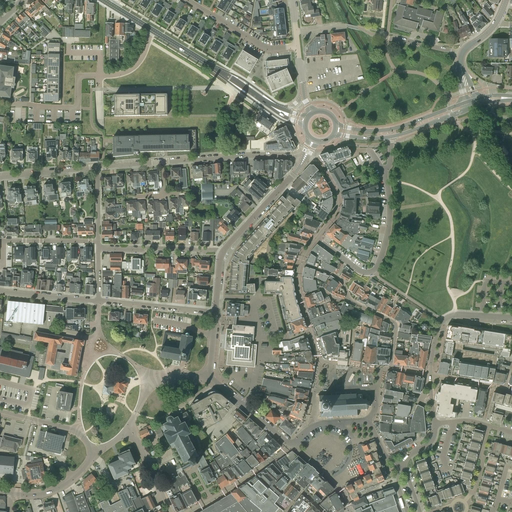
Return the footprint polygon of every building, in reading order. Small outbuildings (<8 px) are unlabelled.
[(34,3),(31,6),(40,14),(43,11),(49,17),(52,14),(45,6),(38,0),(35,3),(34,3)] [(54,1),(53,0),(41,0),(49,8),(53,5),(51,3),(54,1)] [(139,5),(142,7),(141,8),(145,11),(149,4),(151,5),(154,0),(141,0),(142,0),(143,1),(140,6),(139,5)] [(224,0),(221,0),(220,4),(231,11),(234,6),(224,0)] [(304,9),(312,7),(311,8),(310,4),(314,3),(313,0),(308,0),(308,1),(301,2),(302,9),(304,9)] [(374,5),(373,11),(381,12),(382,0),(378,0),(371,0),(371,5),(374,5)] [(432,14),(432,12),(418,8),(417,11),(413,10),(413,9),(407,8),(408,4),(412,5),(413,0),(401,0),(401,1),(401,0),(399,5),(398,5),(393,24),(416,30),(418,24),(422,25),(421,27),(438,32),(443,13),(436,11),(435,15),(432,14)] [(153,16),(157,18),(162,9),(165,10),(168,4),(164,2),(161,7),(156,4),(154,7),(155,8),(152,13),(151,12),(150,13),(154,15),(153,16)] [(491,8),(487,3),(483,5),(485,8),(482,11),(488,18),(493,14),(489,9),(491,8)] [(231,11),(220,4),(217,8),(228,15),(231,11)] [(40,14),(31,6),(28,9),(29,9),(26,9),(25,11),(25,12),(31,18),(34,16),(35,17),(36,17),(40,14)] [(273,10),(274,16),(284,14),(283,9),(277,10),(277,6),(271,7),(271,10),(273,10)] [(312,7),(304,9),(305,16),(310,15),(310,18),(319,17),(318,10),(313,11),(312,7)] [(181,10),(177,8),(174,14),(168,10),(165,15),(167,15),(164,20),(162,19),(162,20),(165,22),(165,23),(169,25),(173,18),(175,20),(181,10)] [(463,23),(461,24),(467,36),(472,34),(469,27),(470,26),(461,11),(458,12),(460,16),(459,16),(460,17),(463,23)] [(22,15),(19,17),(28,27),(28,26),(32,22),(30,20),(24,13),(22,15)] [(174,27),(177,29),(177,30),(180,32),(185,25),(187,27),(192,18),(189,15),(185,22),(179,18),(177,22),(178,23),(175,28),(174,27)] [(476,22),(472,17),(472,18),(471,16),(469,18),(470,19),(470,20),(472,22),(471,23),(479,32),(483,29),(477,21),(476,22)] [(474,16),(472,17),(476,22),(477,21),(483,29),(489,23),(482,16),(478,20),(474,16)] [(28,27),(19,17),(16,20),(15,22),(21,28),(22,27),(23,28),(22,29),(24,31),(28,27)] [(190,30),(187,35),(186,34),(189,36),(188,37),(192,40),(196,33),(199,34),(205,23),(202,21),(197,29),(191,26),(189,29),(190,30)] [(10,27),(19,37),(23,41),(25,39),(17,30),(19,28),(15,23),(13,23),(10,27)] [(127,42),(129,42),(129,35),(126,35),(126,33),(133,33),(133,27),(132,26),(129,26),(129,24),(125,24),(125,33),(125,43),(127,43),(127,42)] [(467,36),(461,24),(460,24),(463,29),(458,31),(462,39),(467,36)] [(17,38),(19,37),(10,27),(6,30),(6,32),(11,37),(13,34),(15,37),(16,37),(17,38)] [(43,27),(41,29),(47,36),(49,33),(43,27)] [(201,43),(200,45),(204,47),(208,40),(210,41),(216,32),(212,30),(209,35),(203,32),(201,36),(202,37),(199,42),(198,41),(197,41),(201,43)] [(276,37),(277,40),(283,39),(283,38),(286,38),(286,30),(276,32),(276,37)] [(344,33),(337,34),(339,50),(340,54),(346,53),(346,50),(342,50),(341,41),(345,41),(344,33)] [(2,38),(1,39),(14,47),(16,45),(10,41),(11,38),(4,34),(2,34),(1,36),(2,38)] [(339,50),(337,34),(331,35),(331,43),(335,42),(336,46),(337,50),(339,50)] [(331,35),(320,36),(320,37),(315,37),(306,48),(306,53),(305,53),(306,57),(332,55),(331,43),(331,35)] [(209,48),(209,49),(213,51),(212,52),(216,54),(221,45),(224,46),(227,41),(223,38),(220,44),(215,40),(212,44),(214,44),(211,49),(209,48)] [(0,40),(0,46),(5,49),(7,46),(10,48),(13,49),(14,47),(1,39),(0,41),(0,40)] [(115,46),(115,40),(110,40),(109,61),(118,62),(119,46),(115,46)] [(490,49),(490,57),(507,57),(507,40),(493,40),(493,48),(493,49),(490,49)] [(43,93),(43,102),(59,102),(59,58),(60,44),(48,44),(48,60),(44,60),(44,67),(47,67),(47,74),(47,93),(43,93)] [(221,56),(224,58),(224,59),(227,61),(233,52),(235,53),(239,48),(235,46),(232,51),(226,47),(224,51),(226,52),(223,56),(221,56)] [(258,60),(243,51),(234,64),(250,74),(258,60)] [(267,78),(265,78),(272,93),(293,83),(287,69),(286,69),(286,66),(289,66),(288,59),(265,62),(266,66),(267,78)] [(0,66),(0,96),(3,97),(10,98),(10,97),(11,88),(14,89),(14,86),(15,86),(16,84),(14,84),(15,76),(13,76),(14,69),(14,68),(13,68),(7,68),(7,67),(0,66)] [(484,75),(493,76),(493,74),(496,74),(497,68),(487,67),(487,68),(486,68),(486,69),(484,69),(483,69),(482,74),(484,74),(484,75)] [(114,96),(115,117),(168,115),(167,95),(114,96)] [(264,116),(259,123),(272,132),(277,125),(264,116)] [(184,117),(104,119),(104,130),(101,129),(102,132),(104,135),(104,138),(113,139),(112,135),(184,133),(184,117)] [(265,149),(266,149),(266,151),(282,151),(279,145),(291,139),(285,127),(273,133),(278,143),(266,145),(265,145),(265,149)] [(139,152),(196,151),(196,130),(189,130),(189,135),(139,136),(139,137),(113,137),(114,157),(134,155),(134,156),(139,155),(139,152)] [(91,153),(90,162),(99,162),(100,152),(96,152),(97,139),(91,139),(91,146),(91,153)] [(279,145),(282,151),(295,151),(293,148),(296,147),(293,142),(291,143),(290,140),(279,145)] [(57,157),(56,150),(59,150),(59,147),(60,141),(59,141),(55,141),(53,141),(52,141),(52,143),(44,143),(44,149),(46,149),(47,159),(47,161),(51,161),(51,158),(57,158),(57,157)] [(16,163),(16,160),(18,160),(18,161),(22,161),(22,154),(23,154),(23,150),(22,150),(22,145),(18,145),(19,150),(12,150),(12,160),(12,163),(16,163)] [(327,153),(319,156),(329,172),(336,168),(333,163),(345,158),(346,160),(351,158),(348,147),(332,152),(328,154),(327,153)] [(37,152),(37,148),(32,148),(32,151),(27,151),(27,161),(33,162),(33,163),(37,163),(37,152)] [(382,158),(387,155),(383,150),(378,153),(382,158)] [(265,161),(259,161),(259,178),(267,178),(267,174),(265,174),(265,171),(266,171),(266,161),(265,161)] [(283,161),(282,178),(292,167),(292,163),(291,162),(283,161)] [(239,162),(233,162),(233,169),(230,168),(230,175),(233,175),(239,175),(239,162)] [(245,163),(239,162),(239,175),(245,175),(248,175),(248,168),(245,169),(245,163)] [(215,165),(212,165),(213,176),(212,176),(213,180),(216,180),(216,177),(220,176),(220,174),(219,164),(215,165)] [(203,166),(204,175),(212,175),(211,165),(203,166)] [(299,177),(306,183),(317,171),(312,165),(310,165),(299,177)] [(192,167),(193,180),(203,179),(202,166),(192,167)] [(329,173),(335,182),(345,177),(342,172),(345,171),(342,166),(339,167),(329,173)] [(172,179),(179,179),(179,188),(186,188),(186,182),(186,175),(181,176),(180,169),(171,170),(172,179)] [(305,192),(310,189),(314,184),(315,185),(316,184),(321,178),(321,177),(318,171),(306,185),(298,192),(301,195),(302,194),(305,192)] [(159,188),(158,182),(158,175),(155,175),(155,172),(150,173),(149,173),(150,182),(155,181),(155,184),(155,189),(159,189),(159,188)] [(140,177),(136,178),(137,188),(141,187),(141,183),(146,182),(145,173),(139,173),(140,177)] [(137,188),(136,178),(133,178),(132,174),(130,174),(130,175),(127,175),(128,184),(133,183),(133,188),(137,188)] [(114,181),(115,186),(124,185),(123,175),(117,175),(118,179),(114,180),(114,181)] [(335,183),(340,191),(358,185),(357,181),(353,183),(350,176),(346,178),(335,183)] [(319,189),(327,184),(322,177),(321,177),(321,178),(316,184),(315,185),(314,184),(310,189),(305,192),(302,194),(303,196),(305,194),(307,196),(310,201),(316,198),(312,191),(318,188),(319,189)] [(115,186),(114,181),(112,181),(111,178),(105,178),(106,189),(112,188),(112,186),(115,186)] [(248,192),(258,201),(262,196),(261,196),(269,188),(267,187),(267,178),(259,178),(256,178),(249,178),(249,180),(244,186),(246,188),(247,187),(250,189),(248,192)] [(291,187),(298,192),(306,184),(299,178),(291,187)] [(85,194),(85,195),(89,195),(89,194),(89,191),(92,191),(91,186),(89,186),(88,181),(87,180),(85,181),(83,182),(78,182),(79,192),(77,192),(77,198),(83,197),(83,195),(85,194)] [(60,194),(61,197),(71,196),(70,183),(69,183),(69,182),(66,183),(61,184),(60,184),(59,186),(59,188),(61,188),(62,193),(60,194)] [(358,188),(359,193),(359,196),(365,196),(367,196),(367,198),(379,197),(378,189),(376,182),(358,188)] [(206,184),(204,184),(201,184),(202,201),(213,201),(213,198),(213,201),(213,198),(213,194),(213,191),(213,188),(213,185),(212,185),(212,184),(206,184)] [(319,196),(330,190),(327,184),(319,189),(318,188),(312,191),(316,198),(319,196)] [(43,186),(45,201),(58,200),(58,194),(54,195),(54,190),(53,190),(52,185),(48,186),(48,185),(43,186)] [(29,187),(25,188),(25,195),(26,195),(26,198),(27,198),(27,202),(31,201),(30,200),(31,200),(32,201),(36,200),(36,197),(38,197),(37,192),(35,192),(35,187),(34,187),(34,186),(33,186),(32,186),(31,187),(31,188),(29,188),(29,187)] [(10,204),(14,204),(15,204),(14,198),(17,198),(18,202),(22,202),(21,195),(19,195),(18,188),(13,189),(9,190),(8,191),(9,195),(7,196),(8,199),(8,200),(9,200),(10,204)] [(358,188),(341,194),(342,199),(358,198),(357,193),(359,193),(358,188)] [(319,196),(322,201),(332,196),(333,196),(330,190),(319,196)] [(237,250),(234,256),(240,260),(249,260),(249,259),(300,202),(288,193),(284,198),(282,196),(266,214),(268,216),(237,250)] [(320,209),(328,214),(331,210),(332,207),(333,203),(333,201),(332,196),(322,201),(322,204),(319,203),(319,204),(318,207),(321,207),(320,209)] [(239,207),(244,212),(249,207),(247,205),(250,201),(245,197),(241,201),(242,203),(239,207)] [(178,204),(179,214),(180,215),(183,215),(183,212),(183,207),(188,207),(187,198),(186,198),(181,198),(182,202),(178,202),(178,204)] [(343,207),(343,208),(342,208),(341,208),(340,214),(350,216),(351,217),(352,214),(353,208),(354,202),(352,202),(352,199),(343,200),(343,207)] [(175,214),(179,214),(178,204),(175,204),(175,200),(170,200),(170,201),(169,201),(170,210),(175,209),(175,214)] [(110,207),(110,210),(121,209),(122,209),(122,205),(115,206),(114,201),(106,201),(106,202),(106,207),(110,207)] [(132,217),(137,217),(136,205),(133,205),(132,201),(130,201),(130,202),(126,203),(127,211),(132,211),(132,217)] [(136,205),(137,217),(137,219),(140,219),(140,211),(145,211),(144,202),(139,202),(139,206),(136,206),(136,205)] [(157,207),(157,206),(154,206),(154,202),(149,202),(149,203),(148,203),(149,212),(153,212),(154,218),(158,218),(158,217),(157,207)] [(160,207),(157,207),(158,217),(162,217),(162,212),(167,212),(166,203),(165,203),(165,202),(160,203),(160,207)] [(379,218),(380,218),(380,212),(379,212),(380,211),(379,211),(379,209),(380,209),(381,205),(379,205),(379,204),(368,203),(367,210),(366,210),(366,215),(352,214),(351,217),(352,217),(360,218),(369,220),(369,221),(378,221),(378,218),(379,218)] [(233,207),(229,211),(229,210),(222,218),(227,222),(229,220),(234,224),(239,219),(236,217),(239,213),(233,207)] [(319,211),(315,208),(313,211),(316,213),(316,214),(317,215),(316,217),(323,221),(327,215),(320,210),(319,211)] [(121,209),(110,210),(110,213),(106,213),(106,216),(107,216),(107,219),(115,219),(115,214),(121,213),(125,213),(125,209),(122,209),(121,209)] [(304,217),(306,218),(302,229),(315,234),(321,223),(312,220),(314,215),(306,212),(304,217)] [(350,216),(348,222),(352,223),(356,224),(360,225),(360,218),(352,217),(351,217),(350,216)] [(352,223),(348,222),(339,218),(334,224),(343,231),(353,234),(356,235),(357,231),(358,228),(366,231),(367,227),(360,225),(356,224),(352,223)] [(203,241),(210,241),(210,236),(211,236),(213,236),(214,236),(214,219),(210,219),(210,227),(203,227),(203,233),(203,241)] [(218,230),(220,231),(219,232),(219,233),(221,235),(222,235),(223,234),(224,235),(228,230),(225,227),(226,226),(225,224),(226,223),(222,220),(221,221),(220,220),(214,220),(214,230),(218,230)] [(103,225),(102,225),(102,231),(116,230),(116,224),(112,224),(109,225),(109,221),(103,222),(103,225)] [(33,236),(33,225),(27,225),(27,226),(24,226),(24,229),(24,236),(33,236)] [(50,225),(33,225),(33,236),(42,236),(42,230),(44,230),(44,231),(49,231),(50,231),(50,225)] [(78,225),(72,225),(72,229),(76,229),(76,227),(78,227),(78,235),(86,235),(86,225),(78,225)] [(93,225),(86,225),(86,235),(94,235),(94,225),(93,225)] [(334,225),(326,234),(337,243),(347,248),(358,236),(355,235),(352,238),(343,231),(334,225)] [(71,226),(63,226),(63,235),(71,235),(71,226)] [(191,229),(191,233),(191,241),(198,241),(198,233),(200,233),(200,229),(191,229)] [(296,234),(300,235),(310,239),(311,237),(313,233),(300,229),(299,232),(297,231),(296,234)] [(165,235),(165,240),(173,240),(174,231),(164,230),(164,235),(165,235)] [(143,231),(136,231),(136,233),(131,233),(131,239),(132,239),(131,240),(137,240),(138,240),(138,238),(140,238),(140,233),(143,233),(143,231)] [(112,232),(102,232),(102,239),(104,239),(104,240),(108,240),(108,238),(112,238),(118,238),(118,236),(121,236),(121,235),(121,232),(112,232)] [(287,239),(305,245),(309,239),(289,233),(287,239)] [(351,245),(366,249),(367,250),(368,246),(371,247),(373,241),(363,239),(361,244),(354,242),(351,245)] [(274,250),(278,251),(285,252),(297,254),(302,246),(290,244),(277,243),(276,246),(274,250)] [(316,245),(310,253),(321,260),(321,261),(327,264),(332,257),(316,245)] [(356,258),(366,260),(368,253),(365,252),(366,249),(351,245),(348,249),(351,250),(358,251),(356,258)] [(15,259),(15,260),(23,260),(23,262),(26,262),(26,255),(23,255),(23,249),(23,248),(15,248),(15,255),(15,259)] [(26,253),(26,266),(31,266),(31,260),(36,260),(36,248),(29,248),(29,253),(26,253)] [(42,257),(42,260),(53,260),(53,256),(53,251),(50,251),(50,248),(47,248),(45,248),(42,248),(42,252),(42,257)] [(53,264),(53,265),(60,265),(60,259),(64,259),(64,248),(57,248),(57,251),(57,256),(53,256),(53,260),(53,264)] [(67,251),(67,262),(71,262),(71,261),(71,259),(77,259),(77,248),(71,248),(71,251),(67,251)] [(81,255),(81,262),(87,263),(87,259),(91,259),(91,248),(88,248),(84,248),(84,249),(84,255),(81,255)] [(285,252),(278,251),(277,254),(284,255),(284,262),(285,263),(294,264),(297,254),(285,252)] [(319,263),(320,264),(321,261),(321,260),(310,253),(305,263),(306,264),(318,268),(319,263)] [(111,254),(111,271),(113,271),(122,271),(122,270),(122,269),(122,262),(122,254),(111,254)] [(240,260),(234,256),(231,262),(229,293),(246,293),(253,293),(255,294),(254,284),(247,285),(249,260),(240,260)] [(140,267),(140,260),(132,259),(131,270),(137,270),(137,274),(143,274),(143,267),(140,267)] [(191,259),(189,259),(189,265),(191,265),(195,266),(195,264),(200,265),(199,269),(209,270),(209,262),(195,261),(195,259),(191,259)] [(166,279),(172,279),(173,267),(171,267),(171,263),(168,263),(168,260),(156,260),(156,269),(165,270),(165,273),(166,273),(166,279)] [(173,267),(172,279),(174,279),(174,280),(177,280),(177,274),(177,272),(181,272),(183,273),(185,273),(186,272),(186,269),(187,269),(187,261),(176,261),(176,267),(173,267)] [(321,261),(320,264),(322,264),(320,269),(336,274),(338,270),(327,264),(321,261)] [(315,281),(317,281),(318,279),(317,278),(320,272),(304,267),(303,275),(302,278),(315,281)] [(346,267),(343,270),(339,277),(348,282),(352,276),(346,272),(349,269),(346,267)] [(277,276),(277,277),(277,269),(273,269),(268,269),(264,268),(264,276),(268,276),(277,276)] [(287,321),(288,324),(303,319),(302,318),(300,312),(298,305),(296,298),(294,291),(293,284),(293,277),(292,277),(293,277),(294,270),(277,269),(277,277),(277,279),(276,278),(275,282),(265,282),(264,294),(278,294),(284,321),(287,321)] [(50,276),(50,272),(51,272),(50,271),(48,271),(47,276),(46,291),(51,291),(52,284),(54,284),(54,281),(50,281),(50,276)] [(113,271),(113,276),(115,276),(115,286),(113,286),(112,297),(121,298),(121,276),(122,271),(113,271)] [(320,272),(317,278),(318,279),(324,282),(329,275),(320,272)] [(69,293),(75,294),(77,273),(76,273),(76,278),(73,278),(73,273),(66,273),(66,279),(70,279),(70,283),(69,293)] [(41,274),(40,280),(38,279),(37,290),(45,290),(46,280),(44,280),(44,274),(41,274)] [(330,275),(322,287),(324,289),(331,294),(338,284),(335,282),(333,280),(334,278),(330,275)] [(199,282),(199,285),(207,285),(208,278),(204,278),(204,276),(197,276),(197,282),(199,282)] [(153,278),(152,284),(147,283),(147,288),(150,288),(149,296),(156,297),(157,286),(160,286),(160,278),(153,278)] [(315,281),(302,278),(303,291),(305,293),(318,289),(322,286),(320,285),(321,283),(317,281),(315,281)] [(167,298),(168,298),(169,296),(172,296),(173,280),(169,279),(168,291),(161,290),(160,297),(167,298)] [(142,294),(142,290),(142,289),(139,289),(139,284),(134,283),(134,282),(130,282),(130,286),(132,287),(132,294),(134,294),(136,295),(140,295),(140,296),(141,296),(142,295),(142,294)] [(339,282),(338,284),(331,294),(334,296),(344,299),(345,297),(345,296),(345,294),(343,290),(339,287),(341,285),(339,282)] [(352,293),(358,297),(363,289),(357,285),(352,293)] [(177,291),(176,299),(184,300),(185,292),(182,292),(183,288),(178,287),(177,291)] [(357,301),(364,305),(369,295),(373,290),(372,289),(368,295),(366,294),(370,289),(366,287),(357,301)] [(189,289),(188,300),(206,302),(207,291),(189,289)] [(320,291),(313,293),(317,305),(324,303),(328,300),(327,298),(323,300),(320,291)] [(365,305),(370,308),(373,302),(374,302),(376,299),(373,297),(375,294),(372,292),(365,305)] [(304,297),(307,309),(317,305),(313,293),(304,297)] [(373,302),(370,308),(375,310),(381,298),(379,297),(377,300),(376,299),(374,302),(373,302)] [(388,300),(383,297),(376,309),(381,312),(388,300)] [(317,305),(307,309),(310,319),(324,314),(325,315),(338,311),(339,310),(338,307),(337,308),(334,305),(331,302),(329,299),(328,300),(324,303),(317,305)] [(392,309),(389,307),(392,302),(389,300),(386,305),(381,313),(387,316),(392,309)] [(66,321),(66,311),(64,311),(64,308),(44,305),(8,302),(6,321),(21,323),(42,325),(44,311),(63,313),(63,320),(66,320),(66,321)] [(344,303),(339,312),(340,316),(342,313),(346,315),(345,315),(351,306),(344,303)] [(227,310),(227,316),(235,316),(237,316),(243,317),(243,315),(248,315),(248,307),(244,306),(244,305),(228,304),(228,310),(227,310)] [(394,307),(388,316),(393,319),(399,310),(394,307)] [(71,311),(66,311),(66,321),(71,321),(71,320),(75,320),(76,320),(77,320),(79,320),(80,320),(80,318),(84,318),(84,317),(85,317),(85,316),(85,315),(85,314),(84,313),(84,310),(78,309),(78,310),(71,310),(71,311)] [(356,319),(359,312),(352,309),(349,316),(356,319)] [(409,322),(407,321),(410,317),(403,312),(403,311),(400,309),(394,320),(401,324),(407,326),(409,322)] [(418,311),(413,318),(418,321),(422,315),(418,311)] [(340,316),(339,312),(337,312),(326,314),(312,319),(312,320),(311,320),(313,328),(314,329),(316,336),(338,330),(340,327),(339,323),(342,322),(341,319),(344,318),(346,315),(342,313),(340,316)] [(371,325),(373,318),(359,312),(356,319),(361,321),(360,327),(361,327),(359,334),(356,334),(355,338),(367,339),(368,340),(371,325)] [(373,318),(371,325),(367,341),(366,347),(362,363),(374,365),(376,348),(377,340),(379,331),(382,319),(374,316),(373,318)] [(303,319),(288,324),(290,330),(289,330),(290,331),(288,332),(289,336),(292,335),(307,329),(303,318),(303,319)] [(380,331),(381,332),(382,331),(387,332),(389,325),(383,322),(381,327),(380,331)] [(398,331),(409,334),(409,330),(414,331),(414,328),(400,325),(398,331)] [(234,326),(233,326),(233,329),(233,331),(228,330),(227,334),(227,335),(226,349),(226,350),(228,350),(227,365),(230,365),(247,366),(254,367),(256,346),(250,345),(251,340),(252,340),(253,328),(236,326),(234,326)] [(451,366),(452,366),(451,372),(450,376),(492,383),(493,376),(494,376),(496,361),(497,361),(498,358),(504,359),(504,358),(508,359),(508,355),(510,346),(511,336),(509,335),(469,329),(468,329),(467,329),(465,328),(462,328),(450,326),(448,326),(445,345),(444,348),(443,348),(442,354),(450,356),(453,357),(453,359),(451,366)] [(340,331),(337,360),(344,361),(348,361),(348,359),(348,356),(349,356),(349,355),(349,351),(349,350),(350,349),(349,349),(351,330),(340,329),(340,331)] [(327,359),(337,360),(340,331),(317,338),(322,356),(327,359)] [(381,332),(380,331),(379,338),(390,341),(391,335),(381,332)] [(398,332),(397,338),(403,339),(403,340),(410,341),(411,335),(398,332)] [(1,336),(6,337),(13,339),(13,338),(31,342),(31,337),(19,335),(19,336),(1,333),(1,336)] [(58,374),(75,377),(76,372),(78,365),(79,365),(79,363),(78,363),(81,346),(83,346),(84,342),(63,338),(42,334),(36,333),(34,340),(50,343),(46,364),(59,367),(58,372),(58,374)] [(161,349),(160,354),(161,354),(160,357),(172,359),(172,360),(172,363),(172,364),(179,366),(180,362),(180,361),(181,358),(186,359),(186,354),(189,354),(192,337),(182,335),(179,350),(162,346),(162,349),(161,349)] [(420,349),(417,368),(424,370),(425,363),(431,338),(417,336),(411,335),(407,366),(416,368),(419,349),(420,349)] [(305,351),(310,351),(308,342),(307,339),(305,340),(303,336),(289,342),(289,341),(282,341),(283,347),(287,346),(288,350),(299,347),(300,351),(305,350),(305,351)] [(364,353),(367,339),(355,338),(350,362),(360,363),(362,352),(364,353)] [(393,365),(406,366),(408,357),(402,356),(403,344),(396,343),(395,351),(393,365)] [(381,348),(377,348),(375,365),(388,365),(390,350),(389,349),(389,346),(381,345),(381,348)] [(0,347),(0,369),(26,376),(26,377),(29,378),(30,373),(29,372),(30,370),(33,357),(3,350),(4,348),(0,347)] [(450,362),(450,356),(442,354),(438,374),(447,376),(448,372),(449,364),(450,362)] [(492,383),(497,383),(498,379),(499,373),(500,373),(501,368),(502,368),(503,363),(504,359),(498,358),(497,361),(496,361),(494,376),(493,376),(492,383)] [(290,371),(292,371),(295,371),(294,371),(294,370),(298,371),(313,371),(314,371),(315,363),(299,362),(298,363),(294,363),(294,362),(292,362),(292,364),(294,364),(294,366),(294,368),(290,368),(290,371)] [(498,379),(497,383),(502,384),(504,383),(506,374),(504,374),(505,370),(504,370),(504,368),(508,368),(510,365),(503,363),(502,368),(501,368),(500,373),(499,373),(498,379)] [(293,377),(312,380),(313,372),(298,371),(295,371),(292,371),(292,377),(293,377)] [(384,389),(386,390),(393,392),(394,387),(393,386),(396,373),(393,372),(392,373),(388,372),(387,373),(384,389)] [(394,387),(393,392),(399,393),(400,391),(400,387),(401,387),(403,374),(397,373),(395,386),(394,387)] [(412,382),(414,383),(415,376),(404,374),(401,388),(406,389),(407,388),(408,383),(412,384),(412,382)] [(415,376),(414,383),(412,393),(419,394),(421,390),(422,388),(424,380),(423,379),(423,378),(422,378),(415,376)] [(290,380),(290,381),(291,384),(292,385),(309,388),(310,388),(312,380),(293,377),(293,380),(290,380)] [(270,394),(269,395),(275,395),(294,401),(306,404),(308,398),(307,398),(308,392),(297,389),(297,390),(292,388),(292,385),(291,384),(290,381),(283,381),(283,382),(263,378),(261,387),(260,391),(270,394)] [(121,393),(124,393),(125,387),(127,387),(128,384),(126,383),(126,382),(121,381),(121,380),(117,379),(116,381),(108,380),(106,382),(105,386),(104,386),(103,394),(108,395),(109,390),(115,392),(115,393),(121,394),(121,393)] [(449,417),(455,418),(456,418),(459,400),(460,400),(475,403),(477,390),(471,389),(471,388),(453,385),(453,386),(441,384),(440,392),(438,391),(435,404),(439,404),(437,416),(449,418),(449,417)] [(487,390),(478,389),(475,410),(483,411),(484,411),(487,390)] [(393,392),(386,390),(384,395),(383,395),(382,402),(390,403),(390,402),(397,404),(398,399),(402,399),(403,393),(399,393),(393,392)] [(58,394),(57,394),(56,398),(58,398),(56,410),(69,412),(70,408),(73,394),(64,392),(59,391),(58,394)] [(213,392),(212,392),(211,391),(210,391),(211,394),(189,405),(191,409),(202,430),(221,420),(235,405),(233,404),(223,395),(222,395),(220,394),(219,393),(218,393),(216,392),(215,392),(213,392)] [(325,396),(319,396),(318,394),(317,395),(319,397),(319,399),(319,407),(320,415),(320,417),(319,418),(321,417),(327,417),(327,418),(328,418),(328,417),(332,416),(332,418),(333,418),(333,416),(337,416),(337,418),(338,418),(338,416),(341,416),(341,418),(342,417),(342,416),(346,416),(346,417),(347,417),(347,416),(351,415),(351,417),(352,417),(352,415),(356,415),(358,416),(357,415),(357,411),(360,411),(360,409),(362,409),(362,411),(363,411),(363,409),(366,409),(366,411),(367,410),(366,409),(368,406),(370,407),(370,406),(370,402),(370,401),(368,402),(366,400),(367,398),(366,398),(365,400),(362,400),(362,395),(357,395),(357,394),(356,393),(355,395),(351,395),(351,393),(350,393),(350,395),(347,395),(347,393),(344,393),(344,395),(341,395),(341,393),(340,393),(340,395),(336,395),(336,393),(335,394),(335,395),(332,396),(332,394),(331,394),(331,396),(326,396),(326,394),(325,394),(325,396)] [(504,421),(511,423),(511,396),(505,394),(505,396),(493,393),(485,420),(488,421),(488,422),(491,423),(490,424),(500,426),(504,412),(506,413),(504,421)] [(288,414),(287,415),(301,420),(304,413),(305,411),(306,404),(294,401),(275,395),(269,395),(269,396),(265,395),(263,399),(267,400),(283,406),(281,411),(288,414)] [(382,402),(379,414),(407,417),(408,417),(410,409),(410,408),(410,406),(397,404),(397,405),(382,402)] [(407,425),(407,433),(414,433),(420,432),(426,432),(423,407),(418,404),(415,411),(412,419),(411,420),(409,419),(408,421),(408,424),(407,425)] [(239,410),(234,416),(236,417),(235,419),(241,426),(242,424),(243,424),(245,421),(244,421),(247,417),(242,412),(239,410)] [(278,419),(282,421),(283,418),(280,416),(280,417),(271,410),(270,411),(271,411),(267,417),(266,416),(265,417),(275,425),(276,424),(275,423),(278,419)] [(281,416),(296,428),(301,420),(287,415),(283,413),(277,410),(275,412),(281,416)] [(180,466),(181,468),(183,471),(191,466),(191,467),(190,467),(191,468),(192,467),(194,465),(197,464),(198,464),(198,463),(197,463),(196,460),(196,459),(195,458),(198,456),(198,457),(199,457),(198,456),(199,456),(200,455),(199,455),(201,454),(201,453),(200,451),(198,450),(197,451),(196,451),(194,448),(195,447),(195,446),(194,447),(192,444),(193,443),(192,443),(190,440),(193,438),(191,434),(185,422),(184,421),(189,418),(186,412),(174,419),(172,417),(171,417),(169,417),(168,418),(168,419),(167,420),(167,421),(167,422),(168,422),(161,426),(164,433),(170,445),(172,449),(175,448),(177,451),(176,451),(177,452),(177,451),(179,455),(178,455),(179,456),(180,455),(181,459),(180,459),(181,460),(182,460),(183,463),(183,464),(184,463),(184,464),(180,466)] [(407,425),(408,424),(406,424),(407,418),(407,417),(379,414),(379,422),(407,425)] [(242,424),(241,426),(242,427),(243,428),(244,426),(245,427),(248,429),(247,430),(252,434),(251,434),(255,437),(255,438),(254,440),(254,441),(258,437),(257,437),(262,431),(263,430),(261,428),(260,428),(258,427),(258,426),(256,424),(254,422),(254,423),(253,422),(251,420),(249,418),(249,419),(243,425),(243,424),(242,424)] [(280,426),(291,436),(296,428),(285,420),(280,426)] [(383,433),(392,434),(397,434),(405,433),(407,433),(407,425),(379,422),(379,431),(379,432),(380,433),(381,433),(383,433)] [(150,436),(148,431),(151,429),(153,428),(157,435),(162,433),(159,427),(159,425),(158,425),(155,427),(154,426),(153,426),(150,427),(150,426),(146,428),(143,429),(144,431),(139,433),(140,435),(142,439),(146,437),(146,438),(149,437),(149,436),(150,436)] [(242,427),(236,432),(247,446),(253,453),(252,454),(260,463),(267,459),(268,458),(261,449),(260,449),(256,445),(257,445),(257,444),(255,442),(254,441),(254,440),(244,429),(243,428),(242,427)] [(40,431),(36,448),(60,454),(64,437),(40,431)] [(228,432),(225,435),(232,444),(236,441),(228,432)] [(256,441),(256,442),(258,444),(257,444),(257,445),(261,449),(268,458),(280,447),(265,432),(256,441)] [(382,437),(383,441),(396,442),(396,439),(404,439),(404,437),(407,437),(414,437),(414,433),(407,433),(405,433),(397,434),(392,434),(383,433),(382,434),(383,436),(382,437)] [(219,450),(220,453),(222,451),(225,454),(228,452),(231,457),(233,462),(235,465),(244,475),(245,475),(251,471),(253,469),(240,454),(239,452),(232,444),(225,435),(215,444),(219,450)] [(2,439),(0,445),(0,448),(0,449),(16,453),(17,446),(20,447),(22,441),(6,437),(3,436),(2,439)] [(396,442),(383,441),(389,452),(390,451),(392,454),(413,442),(411,438),(408,439),(405,440),(405,439),(404,439),(396,439),(396,442)] [(381,456),(374,439),(368,442),(361,445),(361,444),(360,444),(359,444),(358,444),(357,445),(357,446),(357,447),(358,450),(359,453),(361,458),(362,458),(364,462),(360,464),(362,469),(364,468),(366,473),(365,474),(364,474),(364,476),(364,477),(362,477),(359,478),(356,479),(354,479),(353,480),(352,482),(350,483),(348,483),(347,483),(346,484),(345,485),(344,486),(344,487),(344,488),(344,489),(345,489),(345,490),(346,490),(346,491),(347,491),(348,491),(347,492),(347,493),(348,494),(348,495),(350,500),(353,499),(353,501),(359,499),(358,497),(366,493),(366,492),(375,488),(375,487),(379,485),(378,483),(384,480),(383,478),(382,476),(383,475),(387,474),(380,456),(381,456)] [(489,449),(489,450),(491,451),(502,454),(504,445),(494,442),(494,443),(491,443),(490,446),(492,447),(492,449),(489,449)] [(253,469),(259,464),(252,455),(250,456),(248,453),(249,452),(246,449),(245,449),(241,445),(237,449),(241,453),(240,454),(253,469)] [(114,480),(131,473),(133,472),(133,471),(131,468),(133,467),(132,466),(132,465),(136,464),(129,448),(118,453),(119,455),(117,456),(119,459),(117,460),(108,465),(114,480)] [(221,454),(214,459),(216,463),(229,484),(230,485),(244,475),(235,465),(233,462),(231,457),(228,452),(225,454),(222,451),(220,453),(221,454)] [(292,451),(276,463),(283,472),(292,480),(306,464),(292,451)] [(488,457),(488,459),(498,461),(498,459),(497,459),(498,456),(489,453),(488,457)] [(198,463),(200,462),(202,466),(198,468),(199,471),(200,472),(199,472),(206,485),(211,482),(210,482),(215,480),(211,473),(212,473),(205,460),(204,458),(203,455),(199,457),(198,457),(198,456),(195,458),(196,459),(196,460),(197,463),(198,463)] [(0,456),(0,474),(14,476),(16,458),(0,456)] [(31,465),(25,466),(26,470),(22,471),(23,479),(28,478),(29,485),(46,481),(41,459),(31,461),(31,465)] [(216,463),(214,459),(213,460),(214,461),(210,464),(215,471),(212,473),(215,480),(217,483),(221,489),(229,484),(216,463)] [(417,466),(419,472),(428,469),(426,463),(417,466)] [(265,469),(275,479),(281,474),(272,464),(265,469)] [(300,487),(303,491),(318,474),(307,465),(293,480),(300,486),(300,487)] [(180,478),(174,481),(175,483),(178,487),(181,493),(180,493),(187,507),(198,502),(198,501),(195,495),(194,494),(190,487),(186,478),(183,471),(181,468),(176,471),(177,472),(178,476),(179,476),(180,478)] [(265,470),(260,473),(269,481),(269,480),(272,483),(275,480),(268,473),(265,470)] [(269,481),(260,473),(256,476),(266,485),(268,487),(277,495),(280,493),(272,486),(273,485),(272,484),(272,483),(269,480),(269,481)] [(470,476),(462,473),(460,479),(463,480),(462,482),(463,485),(466,486),(466,487),(466,488),(469,489),(470,485),(470,482),(469,481),(470,476)] [(87,478),(87,479),(93,485),(95,483),(99,491),(101,490),(95,475),(93,476),(92,474),(89,476),(87,477),(87,478)] [(275,480),(272,483),(272,484),(273,485),(275,485),(279,489),(281,491),(281,490),(287,484),(286,483),(288,481),(281,474),(275,479),(275,480)] [(308,495),(311,498),(327,482),(318,474),(303,491),(308,495)] [(266,485),(266,486),(256,477),(247,483),(263,498),(256,506),(261,511),(260,511),(275,511),(279,508),(279,507),(278,507),(275,504),(279,497),(280,498),(282,495),(280,493),(277,495),(268,487),(266,485)] [(93,485),(87,479),(86,479),(84,480),(84,481),(85,483),(83,485),(84,488),(83,489),(87,498),(91,497),(89,490),(88,489),(90,488),(93,485)] [(327,482),(311,498),(317,503),(334,489),(328,483),(327,482)] [(163,485),(167,493),(170,499),(171,500),(174,507),(176,511),(178,511),(180,511),(187,507),(180,493),(181,493),(178,487),(175,483),(169,485),(168,483),(163,485)] [(256,506),(263,498),(247,483),(239,488),(250,500),(250,501),(256,506)] [(433,483),(424,486),(426,492),(435,489),(433,483)] [(290,485),(283,494),(287,496),(293,488),(290,485)] [(127,488),(117,493),(121,500),(126,511),(137,511),(132,500),(137,498),(132,486),(127,488)] [(456,486),(451,487),(454,496),(459,494),(456,486)] [(351,503),(353,507),(354,511),(355,510),(360,508),(360,507),(363,506),(393,495),(396,494),(394,491),(393,487),(373,493),(368,495),(364,496),(365,497),(351,503)] [(451,487),(446,489),(449,498),(454,496),(451,487)] [(231,493),(199,511),(260,511),(261,511),(256,506),(250,501),(246,497),(238,488),(231,493)] [(279,497),(275,504),(278,507),(279,507),(281,505),(280,504),(282,501),(282,502),(284,499),(289,503),(292,500),(292,501),(292,500),(298,492),(299,492),(294,488),(287,497),(287,496),(283,494),(282,495),(280,498),(279,497)] [(446,489),(441,491),(444,499),(444,500),(449,498),(446,489)] [(79,511),(77,506),(74,497),(72,492),(64,497),(69,511),(79,511)] [(141,499),(146,511),(162,511),(160,505),(155,507),(151,497),(155,495),(154,493),(150,495),(141,499)] [(326,499),(319,505),(326,511),(343,511),(345,511),(343,509),(345,507),(337,493),(335,493),(326,499)] [(90,511),(83,494),(74,497),(77,506),(79,511),(90,511)] [(306,511),(311,507),(310,506),(312,504),(307,500),(301,495),(293,506),(287,511),(306,511)] [(360,508),(355,510),(355,511),(378,511),(396,505),(393,495),(363,506),(360,507),(360,508)] [(146,511),(141,499),(139,497),(137,498),(132,500),(137,511),(146,511)] [(437,506),(433,497),(428,498),(430,501),(431,507),(432,506),(432,508),(437,506)] [(108,500),(100,503),(103,511),(126,511),(121,500),(110,506),(108,500)]
